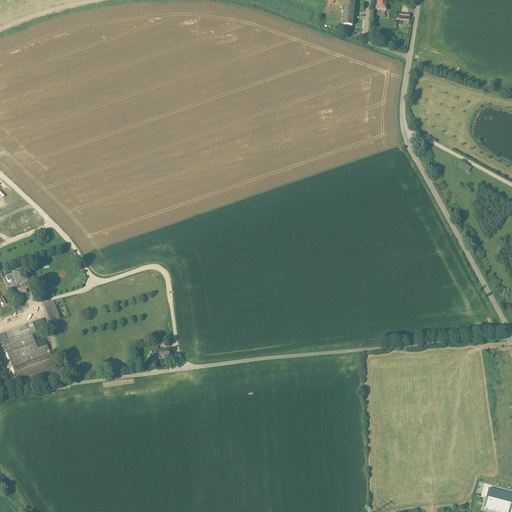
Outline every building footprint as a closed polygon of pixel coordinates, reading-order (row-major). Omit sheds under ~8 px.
[(377,0),(377,7),(376,6),(376,11),(380,12),(380,13),(385,14),(385,12),(387,12),(387,0),(377,0)] [(355,3),(345,2),(344,10),(354,11),(355,3)] [(354,11),(344,10),(344,18),(353,19),(354,11)] [(410,15),(399,13),(398,20),(409,22),(410,15)] [(353,19),(344,18),(343,26),(352,27),(353,19)] [(469,173),(471,167),(460,162),(457,168),(469,173)] [(23,271),(13,275),(13,276),(15,282),(18,288),(28,284),(23,271)] [(11,278),(6,280),(8,285),(11,283),(15,282),(13,276),(11,276),(11,278)] [(53,302),(42,305),(49,324),(60,320),(53,302)] [(42,320),(33,324),(36,333),(46,329),(42,320)] [(33,324),(28,326),(30,331),(32,335),(36,333),(33,324)] [(28,326),(5,335),(7,340),(30,331),(28,326)] [(30,331),(7,340),(7,342),(3,344),(18,380),(55,366),(48,347),(38,351),(32,335),(30,331)] [(169,350),(152,353),(153,362),(170,359),(169,350)] [(55,366),(18,380),(20,386),(57,372),(55,366)] [(511,511),(511,495),(489,489),(487,498),(511,505),(509,511),(511,511)] [(509,511),(511,505),(487,498),(484,508),(497,511),(509,511)]
